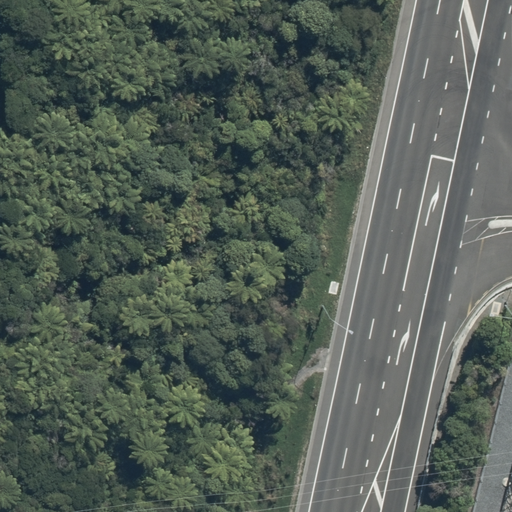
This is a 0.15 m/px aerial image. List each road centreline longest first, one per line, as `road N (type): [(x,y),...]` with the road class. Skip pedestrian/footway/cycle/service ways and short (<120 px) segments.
road 1 (trunk): [(331,511),(437,0)]
road 2 (trunk): [(346,511),(387,404),(426,219),(439,202),(457,197)]
road 3 (trunk): [(457,197),(392,511)]
road 4 (trunk): [(457,197),(441,185),(435,166),(457,47),(453,0)]
road 5 (trunk): [(498,0),(457,197)]
